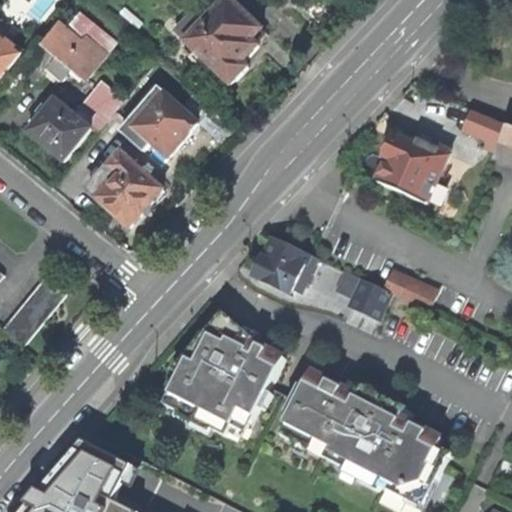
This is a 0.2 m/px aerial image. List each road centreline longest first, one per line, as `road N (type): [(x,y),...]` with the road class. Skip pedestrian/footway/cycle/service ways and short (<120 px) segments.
road 1 (secondary): [(434,0),(192,262)]
road 2 (residential): [(192,262),(272,314),(319,327),(492,409)]
road 3 (secondary): [(158,300),(0,482)]
road 4 (residential): [(158,300),(0,173)]
